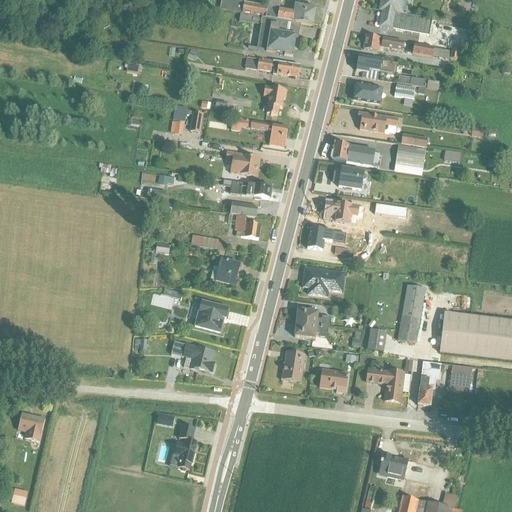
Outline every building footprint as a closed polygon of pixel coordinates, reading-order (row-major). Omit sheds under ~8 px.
[(240,14),(300,25),(313,27),(316,10),(294,6),(293,13),(279,10),(280,0),(268,0),(267,7),(229,0),(221,0),(220,10),(240,14)] [(434,35),(436,24),(437,21),(409,16),(411,6),(406,5),(407,0),(381,0),(380,11),(383,12),(380,28),(392,30),(392,29),(429,37),(434,35)] [(300,25),(240,14),(239,22),(261,25),(257,50),(266,52),(266,53),(275,55),(275,53),(284,55),(284,56),(293,58),(296,38),(298,38),(300,25)] [(436,24),(434,35),(432,45),(467,51),(470,30),(436,24)] [(378,52),(379,42),(380,39),(366,36),(363,50),(377,53),(378,52)] [(381,49),(384,49),(402,52),(404,43),(383,39),(382,43),(381,49)] [(414,45),(412,54),(432,58),(433,58),(449,61),(451,52),(414,45)] [(452,49),(451,59),(457,61),(457,58),(462,58),(463,51),(452,49)] [(192,51),(188,58),(194,61),(198,54),(192,51)] [(247,58),(245,69),(271,73),(272,66),(274,67),(273,74),(298,78),(300,66),(247,58)] [(356,69),(368,71),(395,75),(397,65),(358,58),(356,69)] [(100,64),(91,61),(86,78),(95,81),(100,64)] [(128,64),(126,74),(138,76),(139,66),(128,64)] [(398,77),(397,84),(424,88),(425,80),(411,78),(411,79),(398,77)] [(427,80),(426,89),(437,90),(439,82),(427,80)] [(203,82),(202,88),(221,91),(222,85),(203,82)] [(356,86),(353,101),(380,105),(382,90),(356,86)] [(396,86),(394,97),(413,100),(415,89),(396,86)] [(265,88),(263,98),(268,99),(266,115),(271,116),(270,117),(273,117),(273,116),(277,117),(278,109),(282,109),(283,100),(285,100),(286,91),(265,88)] [(213,102),(212,109),(226,111),(227,103),(220,102),(220,103),(213,102)] [(175,107),(173,121),(184,122),(186,109),(175,107)] [(193,113),(189,132),(200,134),(203,115),(193,113)] [(358,113),(357,121),(361,122),(359,131),(384,135),(385,126),(396,128),(398,120),(358,113)] [(231,124),(230,131),(240,132),(240,128),(247,129),(248,120),(237,118),(235,125),(231,124)] [(209,126),(228,127),(228,121),(210,119),(209,126)] [(251,122),(250,128),(271,132),(269,146),(284,149),(287,128),(251,122)] [(172,123),(171,133),(174,133),(174,135),(182,136),(184,124),(176,123),(176,124),(172,123)] [(473,129),(471,137),(482,139),(483,131),(473,129)] [(402,136),(400,146),(426,150),(427,140),(402,136)] [(331,148),(329,157),(332,161),(332,162),(379,170),(381,157),(374,155),(375,152),(335,145),(335,146),(331,148)] [(398,147),(394,173),(422,177),(425,151),(398,147)] [(445,151),(443,161),(459,164),(461,154),(445,151)] [(257,167),(259,167),(260,159),(227,154),(226,160),(232,161),(230,174),(255,178),(257,167)] [(488,160),(487,168),(498,169),(499,161),(488,160)] [(99,164),(99,168),(101,169),(100,173),(110,174),(109,178),(116,178),(116,171),(109,170),(109,166),(99,164)] [(334,169),(332,182),(339,183),(338,188),(361,191),(363,180),(365,181),(366,179),(366,178),(366,176),(364,175),(364,174),(334,169)] [(160,177),(159,185),(167,186),(168,178),(160,177)] [(224,181),(223,187),(231,188),(230,195),(255,198),(254,200),(261,201),(261,200),(270,201),(272,188),(224,181)] [(148,190),(147,199),(165,201),(166,192),(148,190)] [(230,215),(236,216),(248,217),(256,219),(257,207),(231,204),(230,215)] [(325,204),(323,218),(343,221),(343,219),(351,220),(352,210),(344,209),(345,207),(325,204)] [(366,206),(365,212),(387,216),(388,207),(376,205),(376,208),(366,206)] [(390,207),(389,216),(401,218),(403,209),(390,207)] [(442,214),(441,220),(450,222),(449,228),(458,230),(459,223),(463,224),(464,218),(460,217),(460,216),(442,214)] [(236,216),(230,215),(228,215),(227,225),(235,226),(236,216)] [(236,216),(235,226),(234,232),(237,232),(236,234),(241,234),(240,238),(258,241),(260,226),(246,224),(248,217),(236,216)] [(310,230),(308,245),(323,248),(324,243),(327,244),(328,236),(331,236),(330,238),(343,240),(344,231),(326,228),(325,232),(310,230)] [(192,237),(191,246),(224,251),(225,242),(192,237)] [(153,245),(152,249),(156,250),(156,254),(168,256),(169,247),(153,245)] [(335,248),(335,255),(355,258),(356,251),(335,248)] [(218,269),(215,281),(234,287),(240,265),(220,260),(218,269)] [(215,281),(218,269),(213,267),(210,280),(215,281)] [(305,270),(302,288),(309,289),(308,295),(328,298),(328,293),(342,295),(345,275),(305,270)] [(407,286),(397,342),(416,345),(425,289),(407,286)] [(164,290),(163,295),(180,300),(182,294),(164,290)] [(201,303),(194,327),(220,334),(224,319),(226,319),(228,310),(201,303)] [(296,324),(329,328),(330,318),(322,317),(321,320),(318,319),(318,313),(297,311),(296,324)] [(511,321),(444,313),(439,354),(511,362),(511,321)] [(329,328),(296,324),(294,338),(315,340),(316,334),(320,334),(319,338),(333,339),(334,330),(328,329),(329,328)] [(370,330),(367,351),(383,353),(386,333),(370,330)] [(353,339),(352,347),(354,347),(353,352),(359,353),(362,341),(360,340),(361,334),(355,333),(354,339),(353,339)] [(135,340),(135,346),(140,346),(140,351),(146,351),(146,341),(135,340)] [(174,343),(171,356),(183,359),(184,358),(189,359),(188,361),(186,361),(184,368),(197,372),(198,370),(212,373),(214,365),(211,364),(214,353),(174,343)] [(321,350),(314,353),(317,359),(324,356),(321,350)] [(286,353),(282,381),(301,384),(305,356),(286,353)] [(346,356),(345,363),(354,365),(354,363),(357,364),(358,357),(346,356)] [(423,363),(417,406),(430,408),(431,400),(434,400),(435,380),(440,381),(441,365),(423,363)] [(402,392),(404,374),(378,371),(379,365),(372,364),(371,370),(367,370),(366,384),(386,387),(384,402),(400,404),(402,392)] [(452,366),(449,391),(468,393),(471,369),(452,366)] [(322,371),(319,389),(336,391),(336,394),(345,395),(348,374),(322,371)] [(404,374),(402,392),(408,393),(410,375),(404,374)] [(10,412),(6,429),(25,434),(24,439),(39,443),(45,420),(10,412)] [(158,416),(156,426),(172,429),(174,419),(158,416)] [(171,456),(168,468),(177,471),(177,469),(184,472),(186,471),(189,472),(191,465),(197,443),(192,442),(195,430),(182,427),(179,439),(183,441),(183,445),(177,444),(174,456),(171,456)] [(379,472),(404,478),(408,461),(404,460),(403,462),(393,460),(393,458),(383,455),(381,463),(380,463),(380,465),(381,465),(379,472)] [(423,482),(427,462),(411,460),(407,483),(414,484),(413,491),(433,495),(434,484),(423,482)] [(404,478),(379,472),(378,476),(403,482),(404,478)] [(361,510),(360,511),(370,511),(369,511),(376,489),(369,487),(363,510),(361,510)] [(452,509),(451,511),(461,511),(462,511),(454,509),(457,496),(456,496),(457,490),(453,489),(451,495),(445,494),(442,507),(452,509)] [(15,491),(11,505),(24,508),(27,494),(15,491)] [(415,511),(418,502),(402,498),(398,511),(415,511)] [(418,502),(415,511),(451,511),(452,509),(442,507),(418,502)]
